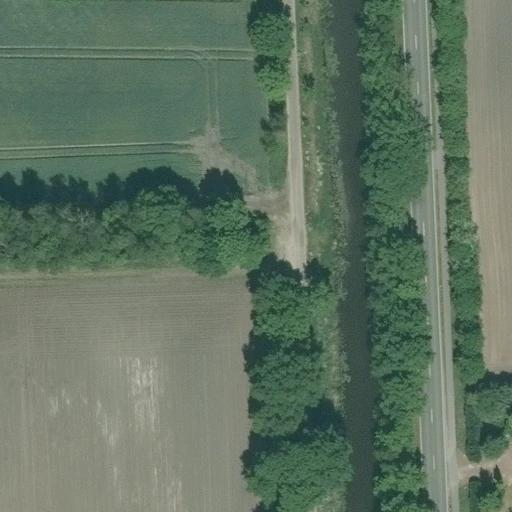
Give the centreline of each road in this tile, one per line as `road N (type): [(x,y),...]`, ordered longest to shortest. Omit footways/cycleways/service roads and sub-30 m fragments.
road 1 (unclassified): [(280,0),(303,511)]
road 2 (tertiary): [(432,511),(412,0)]
